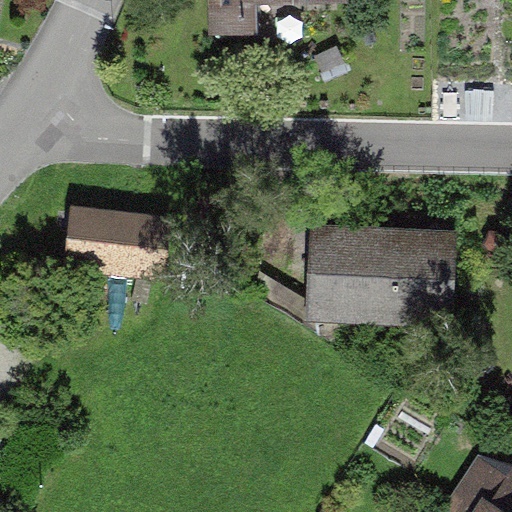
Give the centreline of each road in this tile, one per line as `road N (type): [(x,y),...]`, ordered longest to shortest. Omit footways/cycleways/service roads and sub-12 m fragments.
road 1 (residential): [(18,147),(511,153)]
road 2 (unclassified): [(18,147),(92,0)]
